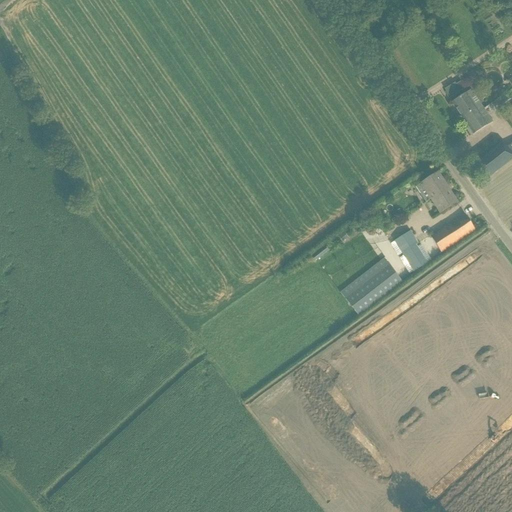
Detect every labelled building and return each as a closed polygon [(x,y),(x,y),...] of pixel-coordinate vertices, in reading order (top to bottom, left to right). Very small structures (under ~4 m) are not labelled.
[(461,81),(456,85),(461,91),(466,88),(461,81)] [(507,93),(501,97),(504,103),(510,99),(507,93)] [(473,135),(481,129),(485,126),(491,121),(481,105),(474,110),(464,95),(452,103),(473,135)] [(492,174),(511,158),(511,144),(508,148),(495,132),(465,156),(484,180),(492,174)] [(457,202),(438,173),(421,184),(416,187),(426,203),(431,199),(440,214),(457,202)] [(454,222),(430,237),(441,253),(467,236),(475,231),(464,214),(462,216),(454,222)] [(410,231),(394,241),(402,253),(418,244),(410,231)] [(344,233),(339,237),(342,241),(347,237),(344,233)] [(380,252),(373,243),(355,256),(362,266),(380,252)] [(326,246),(313,256),(316,260),(329,250),(326,246)] [(364,273),(340,292),(358,316),(401,281),(389,265),(384,269),(379,262),(364,273)]
